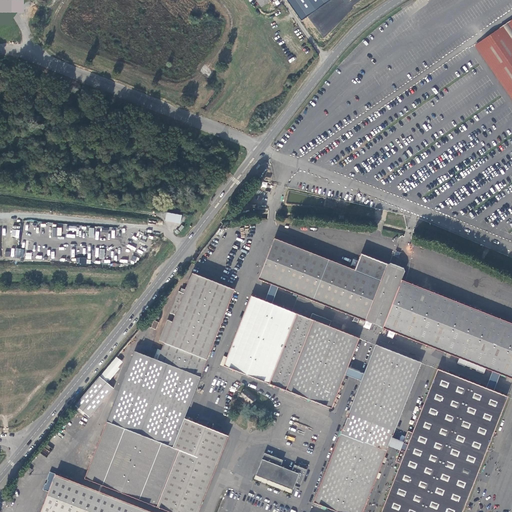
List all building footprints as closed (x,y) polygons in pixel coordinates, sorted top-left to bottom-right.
[(286,0),(301,20),(307,16),(329,0),(286,0)] [(277,29),(282,37),(291,31),(301,46),(309,41),(293,18),(277,29)] [(511,20),(475,45),(511,98),(511,20)] [(248,195),(248,209),(268,209),(268,195),(248,195)] [(165,220),(180,223),(182,215),(166,213),(165,220)] [(52,236),(61,236),(62,228),(52,227),(52,236)] [(259,278),(365,320),(387,265),(362,255),(356,271),(274,239),(259,278)] [(129,240),(128,247),(135,249),(137,242),(129,240)] [(15,257),(23,257),(24,249),(16,248),(15,257)] [(511,324),(401,281),(405,272),(403,268),(399,270),(396,269),(393,268),(391,263),(387,265),(365,320),(368,322),(373,319),(378,322),(380,326),(460,358),(457,363),(465,366),(466,365),(476,369),(476,371),(484,374),(486,368),(511,378),(511,324)] [(135,351),(107,422),(87,474),(85,479),(112,489),(156,506),(179,450),(172,447),(184,418),(200,377),(234,289),(193,273),(191,275),(186,289),(185,289),(184,293),(180,292),(179,291),(170,313),(175,315),(172,322),(166,339),(161,337),(160,340),(164,342),(161,350),(158,349),(154,359),(153,358),(135,351)] [(284,389),(310,319),(252,296),(224,366),(284,389)] [(312,313),(310,319),(284,389),(331,408),(359,338),(329,326),(332,321),(324,318),(322,324),(319,322),(321,317),(312,313)] [(168,320),(161,337),(166,339),(172,322),(168,320)] [(391,438),(421,362),(376,345),(314,503),(337,511),(361,511),(376,477),(379,478),(381,474),(377,472),(378,471),(382,472),(384,465),(381,463),(382,462),(385,463),(387,458),(384,457),(388,446),(391,438)] [(103,372),(109,377),(122,362),(116,357),(103,372)] [(461,511),(507,396),(438,369),(414,432),(408,430),(403,442),(409,444),(407,449),(404,448),(404,449),(401,448),(400,450),(395,462),(401,464),(381,511),(461,511)] [(100,376),(75,406),(89,417),(114,388),(107,383),(111,379),(109,377),(103,372),(100,377),(100,376)] [(244,390),(240,395),(251,404),(252,402),(254,403),(257,399),(244,390)] [(179,450),(156,506),(170,511),(197,511),(228,435),(221,433),(222,430),(214,424),(212,429),(206,427),(208,422),(198,420),(197,423),(184,418),(172,447),(179,450)] [(401,448),(403,442),(398,440),(391,438),(388,446),(395,448),(400,450),(401,448)] [(256,475),(293,490),(294,486),(299,487),(307,469),(294,465),(292,471),(280,466),(282,460),(264,453),(256,475)] [(55,475),(74,482),(73,480),(49,471),(46,479),(48,480),(46,484),(45,483),(42,489),(48,492),(55,475)] [(55,475),(48,492),(40,511),(150,511),(74,482),(55,475)]
